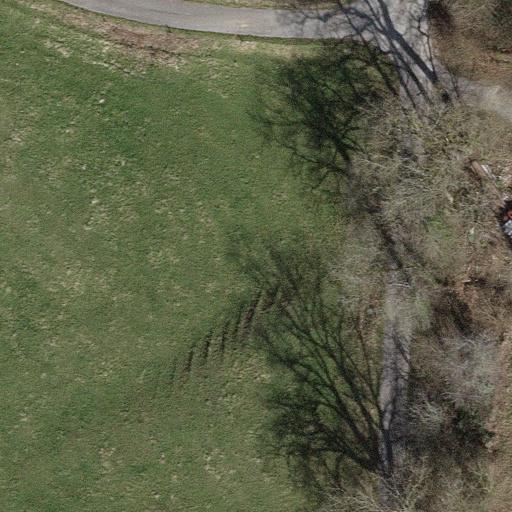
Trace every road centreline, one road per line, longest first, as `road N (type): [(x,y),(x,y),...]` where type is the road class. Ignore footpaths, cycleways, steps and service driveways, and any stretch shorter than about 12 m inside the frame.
road 1 (track): [(396,511),(414,77)]
road 2 (track): [(103,0),(228,21),(417,26)]
